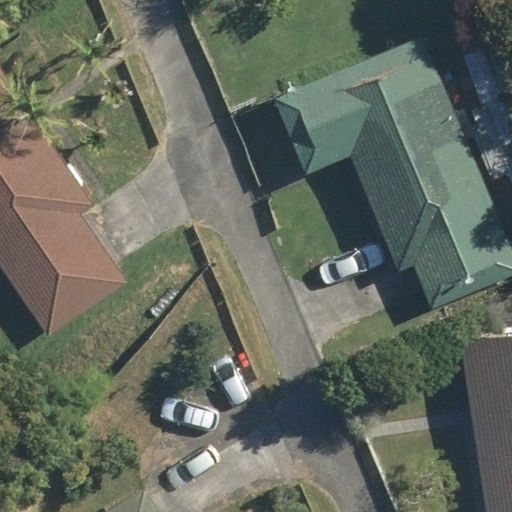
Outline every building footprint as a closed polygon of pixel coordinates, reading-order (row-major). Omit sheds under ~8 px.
[(511,271),(511,226),(421,22),(275,87),(312,170),(346,155),(396,268),(417,258),(438,305),(511,271)] [(140,268),(130,253),(168,227),(137,181),(99,207),(0,60),(0,253),(51,328),(140,268)] [(328,379),(316,350),(342,340),(317,278),(292,288),(272,239),(252,247),(245,229),(203,245),(267,404),(328,379)] [(511,511),(511,319),(465,325),(486,511),(511,511)] [(164,511),(143,476),(84,511),(164,511)]
